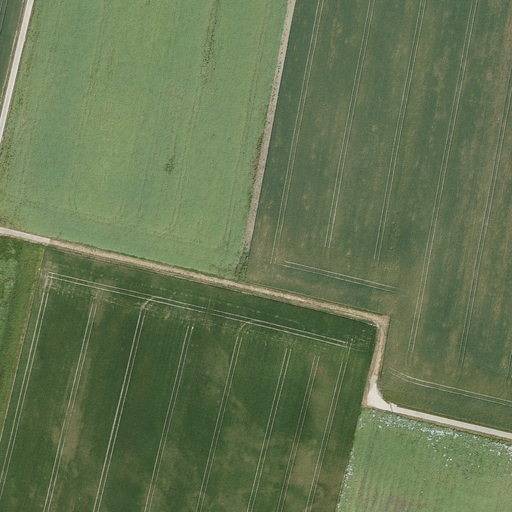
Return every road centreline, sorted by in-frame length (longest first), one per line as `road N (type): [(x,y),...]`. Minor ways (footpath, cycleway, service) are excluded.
road 1 (track): [(0,229),(374,317),(382,324),(375,401),(511,436)]
road 2 (track): [(30,0),(0,132)]
